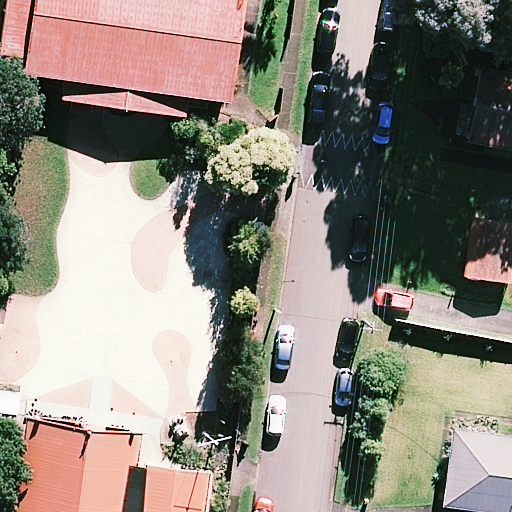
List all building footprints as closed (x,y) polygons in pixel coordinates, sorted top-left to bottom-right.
[(18,0),(10,60),(38,64),(36,77),(76,83),(73,105),(198,121),(201,100),(244,105),(257,0),(18,0)] [(511,103),(489,99),(478,154),(511,160),(511,103)] [(511,192),(467,183),(444,293),(511,306),(511,192)] [(446,216),(400,207),(389,269),(434,277),(446,216)] [(144,511),(155,437),(39,421),(25,511),(144,511)] [(511,511),(511,436),(451,429),(442,504),(511,511)] [(217,511),(223,477),(158,468),(152,511),(217,511)]
